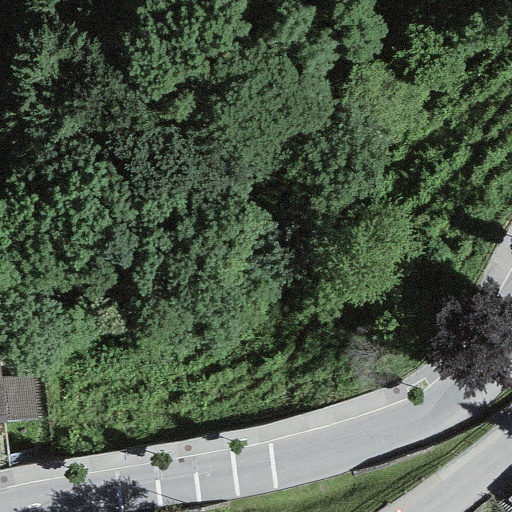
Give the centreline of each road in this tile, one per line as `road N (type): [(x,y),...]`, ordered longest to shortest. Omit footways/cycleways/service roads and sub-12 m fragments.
road 1 (residential): [(511,329),(461,391),(376,429),(111,473),(0,510)]
road 2 (residential): [(511,432),(406,511)]
